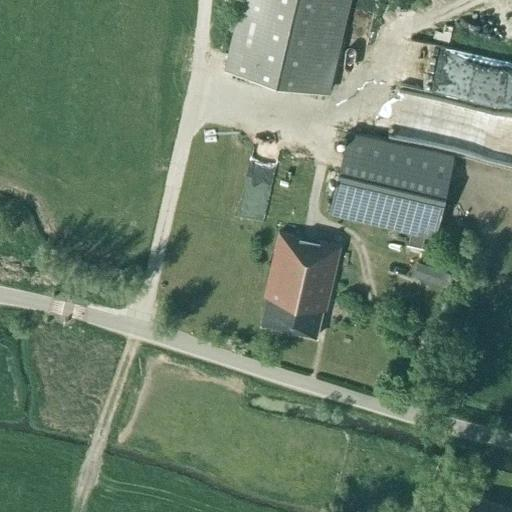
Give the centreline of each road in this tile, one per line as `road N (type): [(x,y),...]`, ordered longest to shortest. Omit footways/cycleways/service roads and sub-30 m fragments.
road 1 (tertiary): [(511,442),(136,328),(0,296)]
road 2 (track): [(195,87),(306,115),(348,103),(396,59),(494,0)]
road 3 (track): [(136,328),(195,87),(203,0)]
